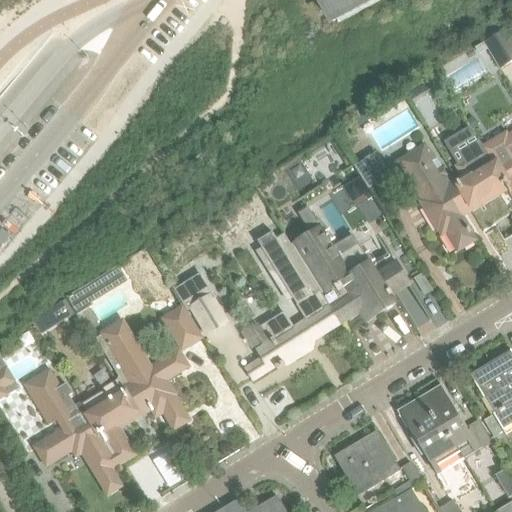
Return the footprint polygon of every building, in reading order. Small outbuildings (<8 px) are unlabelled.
[(374,0),(319,0),(331,23),(374,0)] [(511,65),(511,46),(505,35),(486,46),(501,72),(511,65)] [(485,45),(475,51),(478,57),(488,51),(485,45)] [(474,117),(468,120),(474,131),(479,128),(474,117)] [(464,192),(450,201),(457,212),(470,204),(473,210),(471,211),(484,232),(499,223),(511,214),(511,198),(504,185),(505,185),(494,166),(493,164),(492,165),(483,150),(484,149),(479,141),(457,154),(463,164),(457,168),(462,175),(456,179),(464,192)] [(484,149),(483,150),(492,165),(493,164),(494,166),(505,185),(504,185),(511,198),(511,144),(505,149),(503,145),(487,155),(484,149)] [(422,151),(400,164),(408,178),(412,176),(413,179),(411,183),(419,196),(424,196),(426,200),(421,204),(424,210),(429,207),(433,213),(431,220),(438,232),(438,231),(441,236),(446,233),(458,251),(463,248),(463,249),(472,244),(472,243),(475,241),(457,212),(450,201),(464,192),(456,179),(450,183),(445,175),(445,174),(442,169),(436,173),(430,164),(436,161),(429,150),(423,153),(422,151)] [(388,177),(375,156),(356,168),(369,189),(388,177)] [(301,235),(319,227),(311,208),(293,216),(301,235)] [(319,230),(291,248),(339,326),(359,313),(363,320),(366,323),(366,324),(367,324),(373,320),(395,306),(390,298),(392,297),(392,296),(395,295),(395,294),(407,287),(408,286),(410,285),(396,263),(375,276),(358,247),(338,260),(319,230)] [(332,330),(339,326),(291,248),(284,237),(276,242),(272,234),(257,243),(262,251),(257,254),(287,303),(294,298),(308,321),(294,330),(285,315),(264,329),(269,338),(264,342),(263,348),(256,352),(262,361),(269,372),(275,368),(277,372),(306,354),(305,352),(306,346),(332,330)] [(213,301),(215,300),(202,278),(178,292),(191,314),(193,313),(207,337),(227,324),(213,301)] [(80,289),(65,298),(76,316),(91,308),(90,305),(80,289)] [(120,294),(113,298),(111,293),(93,304),(101,319),(126,304),(120,294)] [(59,322),(72,313),(65,301),(31,322),(43,342),(63,329),(59,322)] [(202,340),(196,331),(184,311),(163,323),(181,353),(202,340)] [(164,381),(186,368),(177,354),(149,371),(121,323),(95,339),(118,377),(113,384),(124,402),(131,398),(128,393),(135,388),(144,406),(147,405),(152,412),(153,412),(155,414),(163,409),(173,427),(186,419),(172,397),(173,396),(164,381)] [(511,353),(511,352),(510,352),(511,354),(471,377),(470,376),(469,376),(498,424),(505,437),(511,432),(511,353)] [(103,443),(93,426),(80,405),(74,409),(67,397),(70,396),(63,385),(57,389),(47,372),(25,386),(49,426),(59,420),(65,430),(43,444),(44,445),(36,450),(46,466),(72,451),(77,453),(80,451),(83,455),(87,453),(92,461),(88,463),(106,493),(119,485),(109,468),(111,467),(113,461),(110,456),(111,455),(104,443),(103,443)] [(116,431),(138,418),(134,412),(144,406),(135,388),(128,393),(131,398),(124,402),(113,384),(100,391),(101,392),(80,405),(93,426),(103,443),(104,443),(111,455),(110,456),(113,461),(111,467),(115,464),(115,461),(118,462),(131,455),(132,452),(121,435),(119,436),(116,431)] [(471,441),(443,393),(424,405),(436,425),(447,443),(450,441),(456,450),(471,441)] [(447,443),(436,425),(424,405),(402,418),(433,470),(459,455),(456,450),(450,441),(447,443)] [(399,471),(377,434),(334,459),(358,498),(375,488),(374,486),(386,479),(394,492),(410,483),(413,487),(421,481),(411,464),(399,471)] [(511,497),(511,478),(507,470),(496,477),(509,499),(511,497)] [(423,511),(412,492),(398,500),(378,511),(423,511)] [(284,511),(277,499),(254,511),(244,511),(239,502),(221,511),(284,511)] [(458,511),(452,502),(439,510),(439,511),(458,511)] [(511,511),(511,503),(497,511),(511,511)]
